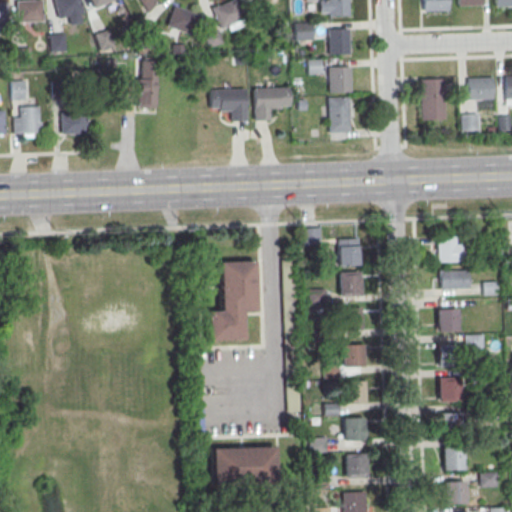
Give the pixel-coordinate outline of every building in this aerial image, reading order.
[(41,0),(14,0),(15,22),(41,22),(41,0)] [(51,0),(56,18),(80,13),(77,0),(51,0)] [(139,0),(144,8),(159,0),(158,0),(139,0)] [(244,21),(234,0),(225,0),(210,8),(221,32),(244,21)] [(348,0),(349,15),(328,16),(327,12),(318,12),(318,0),(348,0)] [(446,10),(446,0),(419,0),(420,10),(446,10)] [(189,34),(196,12),(171,4),(165,26),(189,34)] [(311,22),(293,22),(293,39),(311,39),(311,22)] [(326,28),(348,27),(349,52),(327,53),(326,28)] [(135,60),(135,107),(154,108),(154,60),(135,60)] [(326,66),(348,66),(349,91),(327,91),(326,66)] [(511,76),(503,76),(503,104),(511,103),(511,76)] [(465,99),(492,99),(492,77),(465,77),(465,99)] [(442,78),(419,78),(419,119),(443,119),(442,78)] [(23,99),(23,80),(9,80),(9,99),(23,99)] [(251,87),(288,86),(288,104),(279,105),(279,107),(268,107),(268,119),(252,119),(251,87)] [(244,88),(207,89),(208,107),(217,107),(217,109),(228,109),(229,120),(245,120),(244,88)] [(326,97),(348,96),(349,131),(327,132),(326,97)] [(38,106),(20,106),(20,116),(11,116),(11,136),(38,136),(38,106)] [(58,133),(85,133),(85,113),(58,113),(58,133)] [(460,129),(476,129),(476,114),(460,114),(460,129)] [(300,227),(318,227),(318,242),(301,242),(300,227)] [(454,236),(436,236),(436,257),(463,257),(463,243),(454,243),(454,236)] [(335,238),(356,237),(357,264),(336,265),(335,238)] [(216,260),(252,259),(254,310),(240,310),(241,337),(206,339),(205,310),(218,309),(216,260)] [(359,294),(359,271),(336,271),(336,294),(359,294)] [(438,271),(438,288),(467,288),(467,271),(438,271)] [(306,288),(323,288),(324,303),(306,303),(306,288)] [(337,308),(358,307),(360,329),(338,330),(337,308)] [(434,309),(456,308),(457,330),(436,331),(434,309)] [(462,334),(481,334),(481,349),(462,350),(462,334)] [(436,343),(457,342),(458,364),(437,366),(436,343)] [(340,344),(361,343),(362,366),(341,367),(340,344)] [(320,363),(337,363),(338,378),(320,378),(320,363)] [(465,368),(484,368),(484,384),(465,384),(465,368)] [(436,378),(457,377),(459,399),(437,400),(436,378)] [(341,381),(362,380),(363,402),(342,403),(341,381)] [(322,403),(337,402),(337,414),(322,415),(322,403)] [(474,403),(493,402),(493,418),(474,419),(474,403)] [(438,413),(459,412),(461,434),(439,435),(438,413)] [(341,417),(362,416),(363,439),(342,440),(341,417)] [(307,437),(325,437),(325,452),(308,452),(307,437)] [(210,448),(273,445),(274,482),(211,484),(210,448)] [(441,447),(462,445),(463,468),(442,469),(441,447)] [(342,454),(364,453),(365,476),(344,477),(342,454)] [(476,472),(496,471),(496,487),(477,487),(476,472)] [(309,473),(327,473),(327,488),(309,488),(309,473)] [(442,481),(463,480),(465,503),(443,504),(442,481)] [(340,511),(340,492),(363,491),(363,511),(340,511)]
